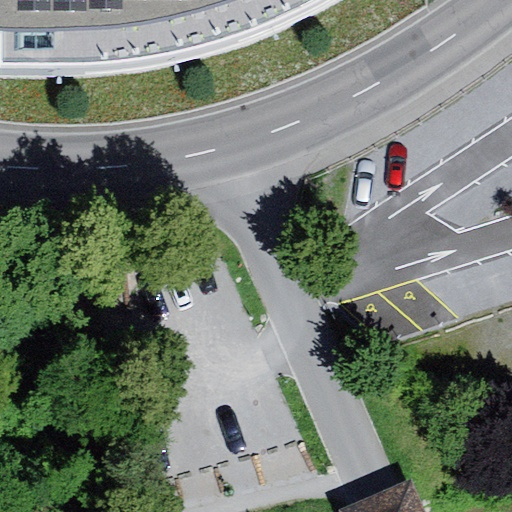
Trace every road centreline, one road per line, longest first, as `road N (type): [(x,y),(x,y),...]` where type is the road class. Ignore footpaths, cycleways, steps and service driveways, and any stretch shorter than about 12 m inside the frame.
road 1 (residential): [(0,170),(227,158),(356,108),(511,6)]
road 2 (track): [(227,158),(363,475)]
